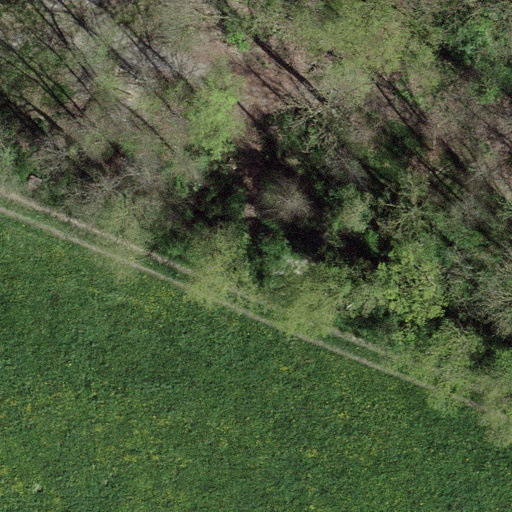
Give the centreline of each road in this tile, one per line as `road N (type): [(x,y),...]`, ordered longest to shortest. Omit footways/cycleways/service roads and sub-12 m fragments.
road 1 (track): [(511,384),(0,178)]
road 2 (track): [(511,192),(442,131),(281,43),(135,0)]
